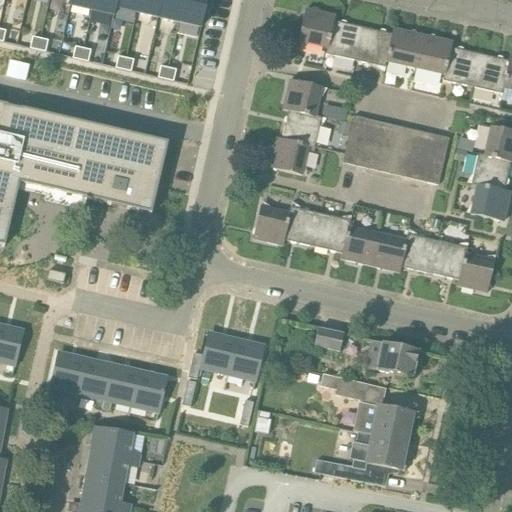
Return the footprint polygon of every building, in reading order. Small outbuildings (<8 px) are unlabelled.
[(75,0),(74,7),(93,12),(95,0),(75,0)] [(95,0),(93,12),(115,16),(117,9),(118,0),(95,0)] [(118,0),(117,9),(137,14),(140,0),(118,0)] [(140,0),(137,14),(158,19),(162,0),(140,0)] [(162,0),(158,19),(179,24),(184,0),(162,0)] [(184,0),(179,24),(201,30),(208,0),(184,0)] [(298,43),(327,50),(334,17),(305,11),(298,43)] [(325,56),(355,62),(363,30),(334,23),(335,17),(334,17),(327,50),(325,56)] [(385,69),(386,63),(394,31),(393,30),(391,36),(363,30),(355,62),(385,69)] [(386,63),(415,70),(422,37),(394,31),(386,63)] [(35,35),(32,46),(40,48),(42,36),(35,35)] [(42,36),(40,48),(47,50),(50,38),(42,36)] [(415,70),(444,76),(451,44),(422,37),(415,70)] [(442,82),(472,89),(480,56),(451,50),(452,44),(451,44),(444,76),(442,82)] [(77,45),(74,57),(82,58),(84,47),(77,45)] [(84,47),(82,58),(89,61),(92,49),(84,47)] [(119,55),(116,67),(124,69),(126,57),(119,55)] [(480,56),(472,89),(502,96),(503,91),(511,57),(510,57),(508,63),(480,56)] [(126,57),(124,69),(131,71),(134,59),(126,57)] [(511,57),(503,91),(511,92),(511,57)] [(5,78),(25,83),(29,67),(9,62),(5,78)] [(161,66),(158,78),(166,80),(169,68),(161,66)] [(169,68),(166,80),(174,81),(176,69),(169,68)] [(282,112),(288,113),(321,121),(321,119),(315,118),(322,89),(289,82),(282,112)] [(0,94),(0,235),(13,174),(158,205),(172,134),(0,94)] [(332,121),(344,123),(346,111),(334,109),(332,121)] [(288,113),(282,141),(314,149),(321,121),(288,113)] [(348,141),(360,144),(365,121),(353,118),(351,125),(348,137),(348,141)] [(372,147),(377,124),(365,121),(360,144),(372,147)] [(336,134),(348,137),(351,125),(339,122),(336,134)] [(377,124),(372,147),(384,150),(389,127),(377,124)] [(401,130),(389,127),(384,150),(396,153),(401,130)] [(478,157),(510,164),(511,164),(511,133),(490,128),(484,157),(478,155),(478,157)] [(408,155),(414,133),(401,130),(396,153),(408,155)] [(414,133),(408,155),(420,158),(426,135),(414,133)] [(432,161),(438,138),(426,135),(420,158),(432,161)] [(432,161),(443,164),(449,141),(438,138),(432,161)] [(463,138),(460,151),(466,152),(472,154),(475,141),(463,138)] [(314,149),(282,141),(276,140),(269,170),(302,177),(308,148),(314,150),(314,149)] [(354,167),(360,144),(348,141),(342,165),(354,167)] [(360,144),(354,167),(366,170),(372,147),(360,144)] [(379,173),(384,150),(372,147),(366,170),(379,173)] [(391,176),(396,153),(384,150),(379,173),(391,176)] [(466,152),(460,151),(456,150),(453,162),(463,164),(466,152)] [(396,153),(391,176),(403,179),(408,155),(396,153)] [(415,181),(420,158),(408,155),(403,179),(415,181)] [(478,157),(471,185),(504,192),(510,164),(478,157)] [(427,184),(432,161),(420,158),(415,181),(427,184)] [(443,164),(432,161),(427,184),(438,187),(443,164)] [(504,192),(471,185),(471,186),(477,187),(470,216),(503,223),(510,194),(504,192)] [(282,248),(284,242),(291,209),(290,209),(289,215),(260,208),(253,241),(282,248)] [(284,242),(312,248),(320,216),(291,209),(284,242)] [(312,248),(341,255),(349,222),(320,216),(312,248)] [(439,223),(432,221),(430,229),(437,231),(439,223)] [(340,261),(370,268),(377,235),(349,228),(350,222),(349,222),(341,255),(340,261)] [(399,275),(401,269),(408,236),(407,236),(406,242),(377,235),(370,268),(399,275)] [(401,269),(429,275),(437,243),(408,236),(401,269)] [(429,275),(458,282),(466,249),(437,243),(429,275)] [(466,249),(458,282),(457,288),(487,295),(494,262),(466,255),(467,250),(466,249)] [(65,276),(48,272),(46,282),(63,286),(65,276)] [(0,327),(0,363),(14,367),(22,333),(0,327)] [(342,336),(317,330),(313,349),(338,355),(342,336)] [(201,370),(228,376),(236,342),(209,336),(201,370)] [(236,342),(228,376),(255,382),(263,349),(236,342)] [(417,353),(372,343),(366,369),(411,380),(417,353)] [(50,389),(77,395),(85,361),(58,355),(50,389)] [(202,357),(193,355),(190,367),(199,370),(202,357)] [(77,395),(104,401),(112,367),(85,361),(77,395)] [(104,401),(131,408),(139,374),(112,367),(104,401)] [(199,370),(190,367),(187,380),(188,380),(196,382),(199,370)] [(139,374),(131,408),(158,414),(166,380),(139,374)] [(209,376),(202,375),(200,385),(207,386),(209,376)] [(357,434),(358,435),(372,437),(406,444),(412,415),(377,408),(362,406),(366,386),(322,375),(319,389),(335,392),(333,397),(361,404),(355,434),(357,434)] [(184,395),(193,397),(196,385),(187,383),(184,395)] [(59,392),(51,390),(49,398),(57,400),(59,392)] [(193,397),(184,395),(181,407),(182,407),(190,409),(193,397)] [(245,402),(242,414),(251,417),(253,404),(245,402)] [(157,415),(151,413),(149,421),(156,422),(157,415)] [(257,413),(256,419),(268,422),(269,415),(257,413)] [(248,429),(251,417),(242,414),(239,427),(248,429)] [(95,429),(90,454),(138,463),(140,457),(129,455),(132,436),(95,429)] [(372,437),(358,435),(357,434),(355,445),(352,445),(348,462),(352,462),(350,469),(365,472),(366,465),(400,472),(406,444),(372,437)] [(90,454),(86,479),(123,486),(126,468),(137,470),(138,463),(90,454)] [(350,469),(315,462),(313,475),(362,484),(365,472),(350,469)] [(86,479),(81,504),(123,511),(129,511),(130,506),(120,504),(123,486),(86,479)]
